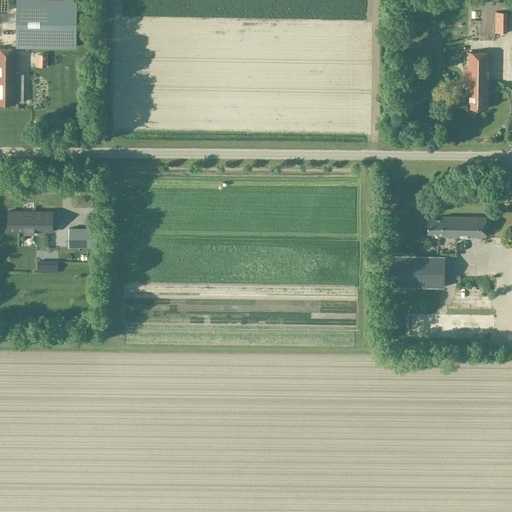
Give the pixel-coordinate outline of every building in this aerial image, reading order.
[(77,0),(17,0),(16,42),(12,42),(12,48),(17,48),(17,46),(77,47),(77,0)] [(506,34),(507,13),(495,13),(494,33),(506,34)] [(0,104),(16,104),(17,48),(0,48),(0,104)] [(488,109),(489,53),(469,52),(468,108),(488,109)] [(7,231),(23,232),(23,234),(35,234),(35,232),(52,232),(52,212),(8,212),(7,231)] [(437,234),(437,237),(486,237),(486,217),(442,217),(442,220),(428,220),(427,228),(427,234),(437,234)] [(94,248),(94,228),(69,228),(68,248),(94,248)] [(444,288),(445,256),(389,255),(389,287),(444,288)] [(58,274),(58,262),(37,261),(37,273),(58,274)] [(485,326),(485,341),(493,340),(492,322),(481,322),(481,326),(485,326)]
